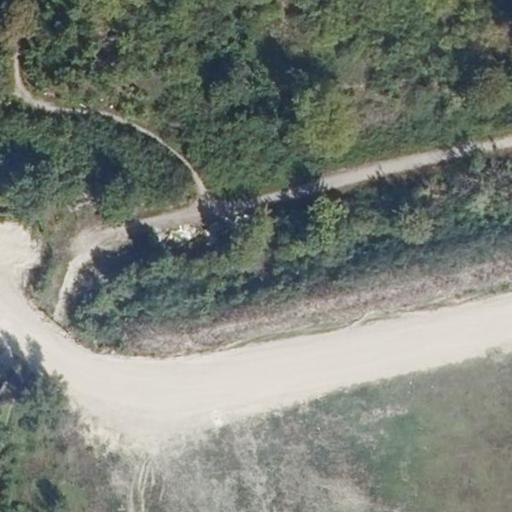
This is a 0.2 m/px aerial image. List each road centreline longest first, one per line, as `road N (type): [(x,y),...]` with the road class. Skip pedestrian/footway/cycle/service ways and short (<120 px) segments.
road 1 (track): [(228,211),(511,151)]
road 2 (track): [(228,211),(86,245),(36,346)]
